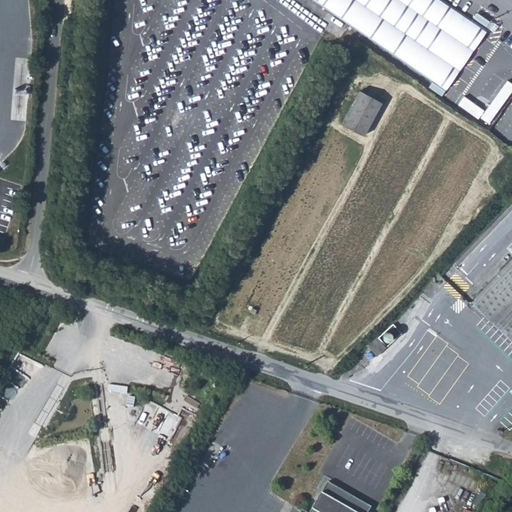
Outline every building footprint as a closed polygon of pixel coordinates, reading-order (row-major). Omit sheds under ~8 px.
[(308,0),(437,75),(430,87),(447,97),(490,24),(449,0),(308,0)] [(493,124),(511,90),(511,81),(507,79),(489,110),(465,97),(460,105),(493,124)] [(380,102),(358,91),(342,123),(364,134),(380,102)] [(511,258),(473,300),(511,337),(511,258)] [(396,323),(381,336),(389,344),(404,331),(396,323)] [(387,346),(379,337),(371,345),(380,353),(387,346)] [(328,489),(369,511),(372,511),(378,503),(334,478),(328,489)] [(369,511),(328,489),(315,511),(369,511)]
